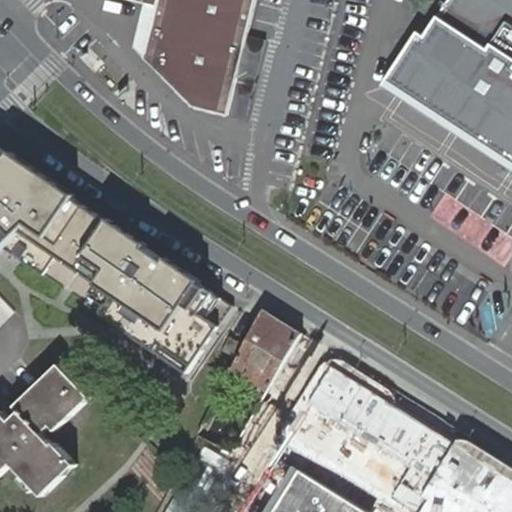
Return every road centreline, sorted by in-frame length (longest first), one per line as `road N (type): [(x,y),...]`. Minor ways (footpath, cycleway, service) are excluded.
road 1 (secondary): [(511,381),(207,191),(105,111),(11,18)]
road 2 (secondary): [(0,97),(126,194),(511,438)]
